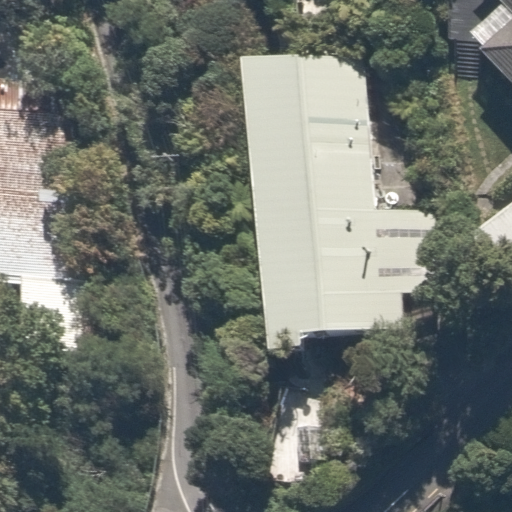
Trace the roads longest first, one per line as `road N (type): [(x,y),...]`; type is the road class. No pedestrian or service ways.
road 1 (residential): [(110,0),(194,337),(203,502),(210,511)]
road 2 (residential): [(388,511),(511,374)]
